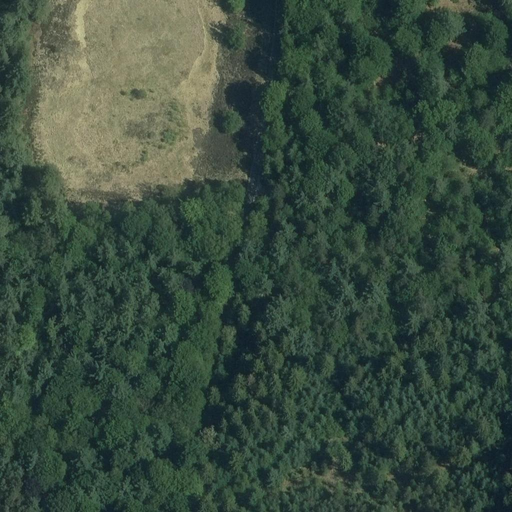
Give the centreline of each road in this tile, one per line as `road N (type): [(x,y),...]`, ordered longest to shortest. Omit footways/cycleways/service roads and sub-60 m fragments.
road 1 (tertiary): [(174,511),(265,114),(280,0)]
road 2 (track): [(511,359),(325,336),(276,302),(232,253)]
road 3 (track): [(511,116),(247,192)]
